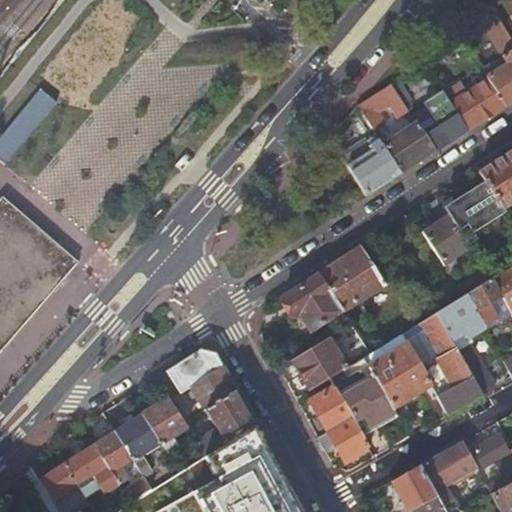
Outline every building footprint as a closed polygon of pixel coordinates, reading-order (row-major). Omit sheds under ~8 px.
[(505,29),(498,18),(484,27),(491,37),(505,29)] [(499,68),(486,77),(488,80),(505,109),(511,105),(511,104),(511,41),(505,29),(491,37),(503,57),(501,58),(506,66),(500,70),(499,68)] [(472,41),(469,36),(463,40),(466,45),(472,41)] [(413,102),(399,80),(392,85),(406,107),(413,102)] [(461,84),(444,94),(449,102),(468,132),(485,122),(505,109),(488,80),(467,93),(461,84)] [(406,107),(392,85),(358,106),(374,132),(386,125),(379,113),(390,107),(399,120),(406,116),(412,126),(388,141),(385,136),(378,140),(400,176),(435,154),(416,123),(406,107)] [(468,132),(449,102),(441,107),(437,101),(423,110),(426,116),(416,123),(435,154),(450,144),(468,132)] [(372,152),(348,167),(366,198),(400,176),(378,140),(377,137),(367,143),(372,152)] [(367,143),(343,158),(348,167),(372,152),(367,143)] [(511,152),(479,174),(485,184),(503,211),(511,205),(511,152)] [(468,249),(470,253),(480,247),(472,234),(505,213),(503,211),(485,184),(444,210),(468,249)] [(78,262),(2,196),(0,198),(0,348),(7,341),(9,343),(9,342),(78,262)] [(453,258),(468,249),(444,210),(437,200),(427,207),(437,224),(431,228),(422,233),(444,267),(455,260),(453,258)] [(341,312),(342,313),(385,287),(384,285),(372,266),(361,249),(340,263),(318,277),(341,312)] [(384,259),(372,266),(384,285),(395,278),(384,259)] [(511,267),(493,279),(511,315),(511,267)] [(466,296),(489,282),(483,273),(458,288),(463,297),(466,296)] [(310,332),(341,312),(318,277),(282,300),(289,309),(294,319),(299,315),(310,332)] [(511,315),(493,279),(489,282),(466,296),(484,329),(485,330),(500,322),(511,315)] [(484,329),(466,296),(463,297),(435,315),(450,342),(465,334),(467,338),(484,329)] [(434,361),(455,349),(450,342),(435,315),(402,335),(407,345),(421,370),(435,362),(434,361)] [(369,369),(407,345),(402,335),(363,359),(367,366),(369,369)] [(310,392),(345,370),(327,339),(292,361),(300,375),(310,392)] [(0,360),(13,346),(9,342),(9,343),(7,341),(0,348),(0,360)] [(410,397),(430,385),(421,370),(407,345),(369,369),(374,379),(391,409),(398,405),(410,397)] [(466,407),(482,397),(478,391),(460,358),(455,349),(434,361),(435,362),(450,390),(437,397),(448,417),(466,407)] [(488,394),(493,391),(489,384),(490,384),(473,352),(460,358),(478,391),(482,397),(488,394)] [(188,362),(168,375),(182,397),(192,391),(223,371),(216,357),(202,353),(188,362)] [(350,377),(367,366),(363,359),(345,370),(350,377)] [(430,385),(437,397),(450,390),(435,362),(421,370),(430,385)] [(192,391),(206,414),(206,413),(237,394),(230,383),(223,371),(192,391)] [(168,375),(157,382),(169,401),(171,404),(182,397),(168,375)] [(375,425),(394,415),(394,414),(391,409),(374,379),(338,398),(351,419),(359,434),(375,425)] [(327,433),(351,419),(338,398),(333,389),(310,402),(318,417),(327,433)] [(196,444),(205,459),(229,444),(255,428),(248,414),(237,394),(206,413),(217,432),(196,444)] [(173,440),(188,431),(185,427),(171,404),(169,401),(155,411),(144,417),(163,447),(168,456),(178,450),(173,440)] [(401,410),(398,405),(391,409),(394,414),(401,410)] [(136,464),(163,447),(144,417),(130,425),(120,432),(116,434),(117,434),(134,462),(136,464)] [(345,464),(368,450),(359,434),(351,419),(327,433),(337,450),(345,464)] [(185,427),(188,431),(194,427),(191,423),(185,427)] [(301,511),(255,428),(229,444),(205,459),(217,479),(163,507),(166,511),(301,511)] [(323,447),(327,455),(337,450),(327,433),(318,438),(323,447)] [(122,491),(131,505),(153,491),(145,480),(130,489),(127,484),(130,482),(122,470),(134,462),(117,434),(106,441),(95,448),(122,491)] [(508,486),(511,484),(511,451),(508,454),(499,438),(486,445),(474,451),(483,468),(491,464),(495,462),(498,468),(505,480),(508,486)] [(473,463),(462,443),(440,455),(418,468),(435,498),(442,511),(457,511),(446,488),(442,481),(473,463)] [(108,499),(122,491),(95,448),(79,457),(65,466),(78,488),(94,478),(103,491),(108,499)] [(446,488),(477,471),(473,463),(442,481),(446,488)] [(53,474),(40,482),(58,511),(68,511),(66,507),(63,509),(58,501),(78,488),(65,466),(53,474)] [(409,511),(435,498),(418,468),(392,482),(404,506),(408,511),(409,511)] [(78,488),(86,501),(103,491),(94,478),(78,488)] [(489,489),(493,495),(508,486),(505,480),(489,489)] [(511,511),(511,484),(508,486),(493,495),(491,496),(500,511),(511,511)] [(442,511),(435,498),(409,511),(442,511)]
